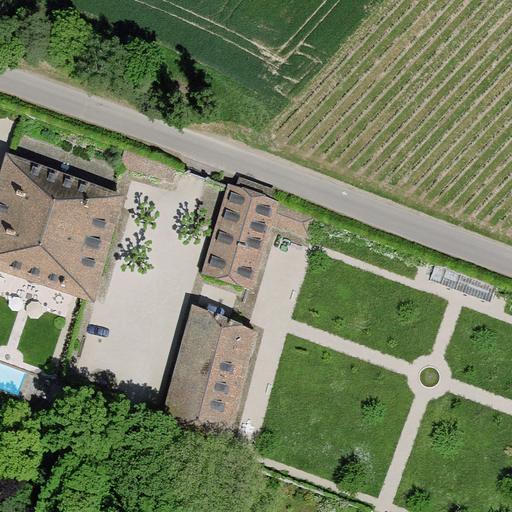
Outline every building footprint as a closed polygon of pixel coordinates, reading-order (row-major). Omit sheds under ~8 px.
[(176,169),(125,151),(121,166),(172,183),(176,169)] [(89,300),(116,199),(6,159),(0,181),(0,270),(82,298),(89,300)] [(310,238),(317,216),(230,189),(203,275),(250,290),(271,225),(310,238)] [(435,269),(430,281),(492,304),(498,287),(436,265),(435,269)] [(253,337),(192,312),(163,421),(226,444),(253,337)]
